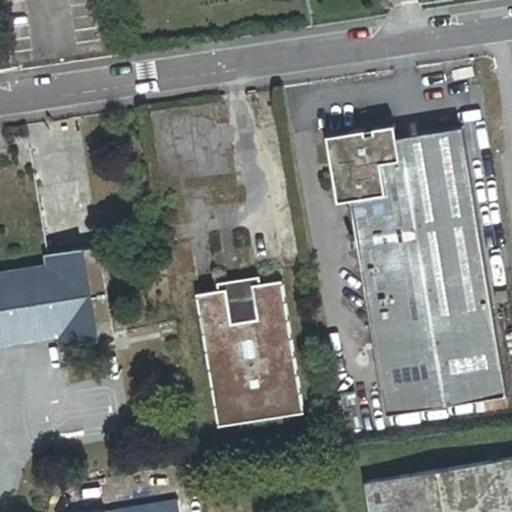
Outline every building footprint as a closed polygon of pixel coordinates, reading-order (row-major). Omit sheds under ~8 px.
[(338,202),(351,200),(386,415),(507,396),(462,127),(397,137),(395,124),(373,127),(374,132),(365,134),(364,129),(327,135),(338,202)] [(100,248),(47,257),(48,264),(0,272),(0,345),(59,336),(60,345),(115,336),(100,248)] [(218,291),(261,284),(260,276),(217,283),(218,291)] [(281,280),(261,284),(218,291),(197,295),(220,427),(240,423),(282,416),(304,412),(281,280)] [(284,425),(282,416),(240,423),(241,432),(284,425)] [(511,511),(511,458),(367,482),(372,511),(511,511)]
